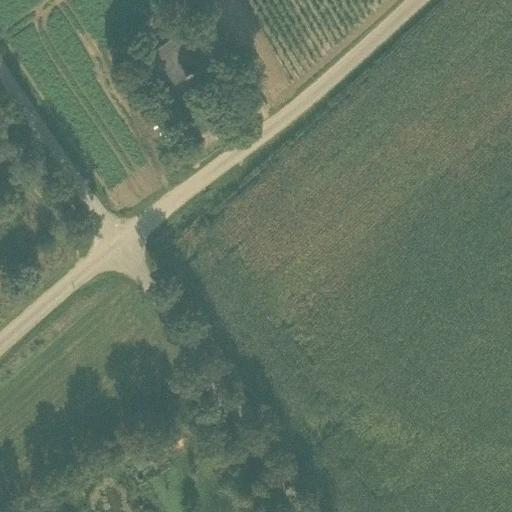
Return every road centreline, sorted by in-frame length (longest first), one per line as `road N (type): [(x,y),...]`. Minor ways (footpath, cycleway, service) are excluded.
road 1 (unclassified): [(117,243),(324,84),(417,0)]
road 2 (unclassified): [(300,511),(117,243)]
road 3 (unclassified): [(117,243),(0,66)]
road 4 (unclassified): [(0,347),(117,243)]
